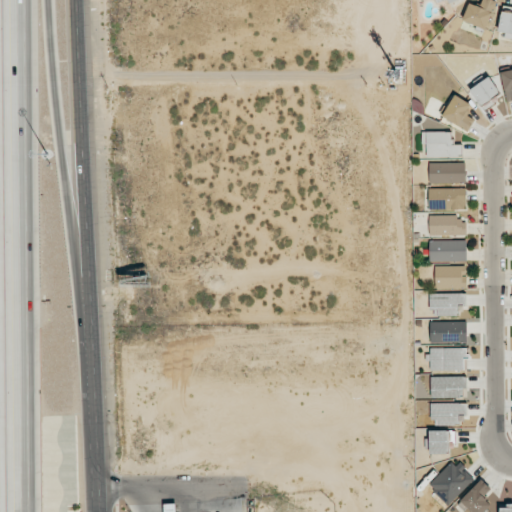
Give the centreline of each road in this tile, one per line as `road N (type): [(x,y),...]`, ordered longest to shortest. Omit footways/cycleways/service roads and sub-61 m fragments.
road 1 (motorway): [(28,511),(22,0)]
road 2 (motorway): [(96,421),(51,0)]
road 3 (secondary): [(96,421),(78,0)]
road 4 (residential): [(492,286),(496,432),(511,458)]
road 5 (residential): [(492,286),(491,156),(511,132)]
